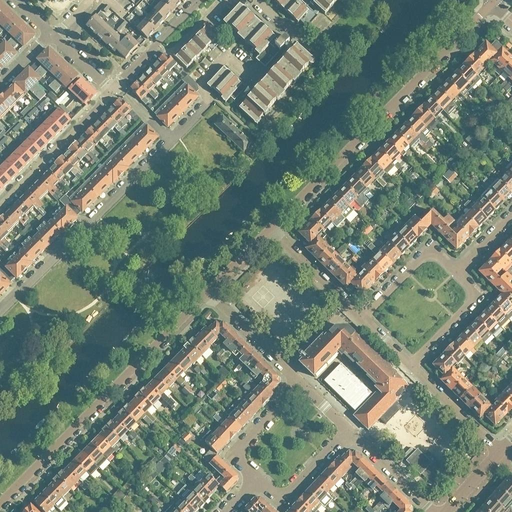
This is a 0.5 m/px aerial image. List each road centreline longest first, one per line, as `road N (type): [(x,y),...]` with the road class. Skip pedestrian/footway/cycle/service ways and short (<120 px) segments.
road 1 (residential): [(268,229),(493,2)]
road 2 (residential): [(0,503),(207,292)]
road 3 (residential): [(0,311),(170,140)]
road 4 (residential): [(0,204),(110,90)]
road 5 (residential): [(300,384),(207,292)]
road 6 (residential): [(411,368),(476,300),(456,270)]
road 7 (residential): [(360,319),(268,229)]
road 8 (residential): [(360,319),(426,254),(456,270)]
road 9 (residential): [(256,478),(241,463),(240,447),(300,384)]
road 10 (residential): [(256,478),(274,494),(290,492),(345,430)]
road 11 (residential): [(499,451),(411,368)]
